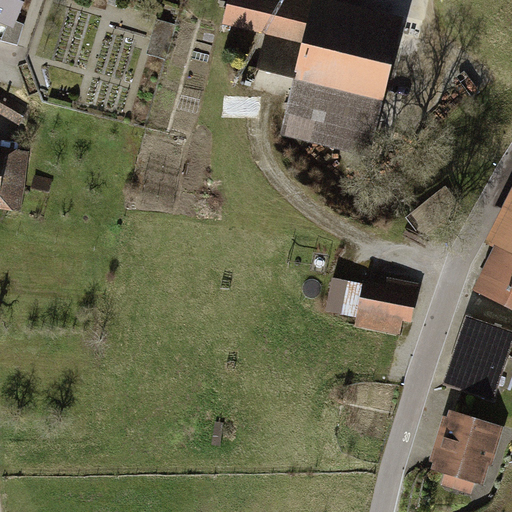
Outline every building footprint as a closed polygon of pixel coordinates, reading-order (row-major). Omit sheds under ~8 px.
[(23,0),(0,0),(0,17),(14,23),(23,0)] [(407,20),(324,0),(225,0),(220,23),(300,42),(291,85),(384,108),(407,20)] [(168,58),(177,28),(159,22),(150,52),(168,58)] [(291,85),(278,138),(371,161),(384,108),(291,85)] [(0,113),(23,127),(33,111),(0,91),(0,113)] [(0,208),(22,212),(31,151),(0,146),(0,208)] [(511,190),(486,244),(498,250),(478,292),(511,308),(511,190)] [(418,285),(356,269),(342,323),(404,339),(418,285)] [(511,358),(511,334),(469,319),(446,386),(496,403),(511,358)] [(503,426),(445,410),(430,465),(442,469),(436,489),(481,502),(503,426)]
